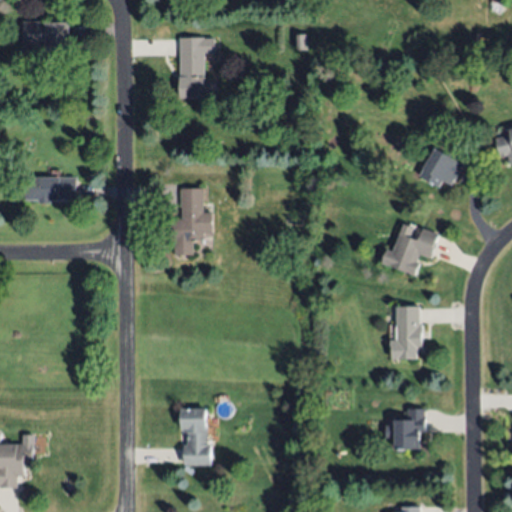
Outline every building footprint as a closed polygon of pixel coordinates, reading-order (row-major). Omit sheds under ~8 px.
[(23,20),(46,21),(46,22),(69,22),(68,62),(39,61),(39,45),(23,45),(23,20)] [(307,35),(307,48),(296,48),(296,35),(307,35)] [(179,37),(214,36),(214,52),(204,52),(205,98),(180,98),(179,37)] [(511,163),(510,164),(508,155),(499,158),(494,139),(511,134),(509,129),(511,128),(511,163)] [(435,147),(449,155),(454,146),(468,153),(451,184),(443,180),(439,187),(420,176),(435,147)] [(27,177),(77,178),(77,200),(51,199),(51,203),(39,203),(39,199),(26,199),(27,177)] [(203,188),(203,212),(212,212),(212,232),(204,232),(204,241),(194,242),(194,254),(176,255),(176,242),(171,242),(171,218),(182,218),(182,207),(180,207),(179,189),(203,188)] [(423,227),(438,234),(430,258),(419,253),(416,261),(420,262),(416,275),(383,262),(388,249),(393,250),(400,233),(418,240),(423,227)] [(304,255),(291,255),(291,246),(304,246),(304,255)] [(397,306),(419,306),(418,324),(424,324),(424,350),(416,350),(416,359),(391,359),(391,340),(396,340),(397,306)] [(212,465),(184,465),(184,444),(188,444),(188,432),(181,432),(181,407),(207,407),(207,445),(212,445),(212,465)] [(424,408),(424,432),(419,432),(419,449),(394,449),(394,437),(386,437),(386,424),(394,424),(394,419),(407,419),(407,408),(424,408)] [(0,440),(16,440),(16,442),(22,442),(22,432),(33,432),(33,444),(33,468),(24,467),(24,475),(18,475),(17,487),(0,487),(0,440)]
